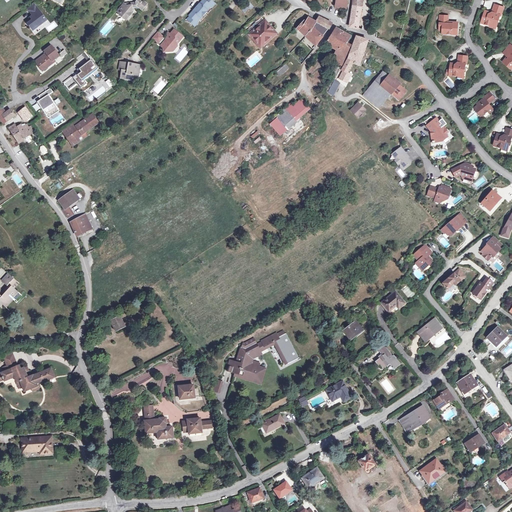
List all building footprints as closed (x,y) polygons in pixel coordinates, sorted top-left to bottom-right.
[(188,17),(186,20),(193,26),(196,23),(198,21),(199,22),(210,10),(209,8),(210,7),(213,4),(209,0),(203,0),(202,0),(201,0),(196,7),(194,9),(188,16),(188,17)] [(252,6),(249,2),(240,10),(244,14),(252,6)] [(140,3),(136,7),(137,12),(139,12),(142,14),(147,8),(140,3)] [(488,12),(484,11),(481,21),(489,24),(490,22),(495,23),(499,13),(500,14),(503,6),(494,3),(491,11),(488,12)] [(33,20),(30,22),(32,25),(30,27),(34,32),(39,28),(38,27),(41,25),(42,26),(47,22),(34,4),(28,9),(33,16),(30,17),(33,20)] [(362,6),(353,5),(350,26),(359,28),(362,6)] [(124,8),(123,7),(117,15),(120,18),(119,19),(125,24),(126,23),(127,23),(132,17),(131,16),(132,15),(132,12),(132,7),(124,8)] [(448,14),(440,14),(440,26),(443,26),(443,28),(442,31),(451,32),(451,30),(456,30),(457,21),(448,20),(448,14)] [(249,28),(252,32),(249,34),(260,47),(275,33),(265,21),(261,17),(249,28)] [(318,17),(315,22),(329,29),(332,24),(322,18),(318,17)] [(298,28),(297,29),(315,46),(328,30),(316,23),(314,23),(315,22),(308,18),(303,26),(301,24),(298,28)] [(333,33),(329,38),(325,44),(336,50),(338,51),(342,43),(334,39),(339,31),(335,28),(333,33)] [(157,33),(152,39),(163,49),(163,53),(171,52),(170,50),(172,48),(176,48),(176,45),(176,43),(181,37),(174,31),(170,35),(168,33),(167,39),(165,40),(157,33)] [(350,37),(339,31),(334,39),(342,43),(345,45),(346,43),(350,37)] [(367,41),(356,37),(347,58),(353,61),(355,62),(354,63),(359,65),(367,41)] [(82,54),(89,62),(91,60),(77,43),(68,51),(75,60),(82,54)] [(338,51),(336,50),(333,56),(339,59),(339,57),(342,58),(343,56),(345,57),(346,55),(342,53),(345,47),(345,45),(342,43),(338,51)] [(503,52),(507,55),(502,61),(511,69),(511,66),(511,46),(509,45),(503,52)] [(44,52),(46,55),(38,62),(44,70),(53,63),(52,62),(59,56),(52,46),(44,52)] [(64,49),(59,54),(63,58),(68,53),(64,49)] [(466,54),(457,53),(456,59),(453,62),(448,61),(447,67),(444,67),(443,70),(446,71),(455,73),(455,71),(461,72),(463,61),(464,61),(466,54)] [(333,56),(331,60),(335,63),(341,66),(344,61),(345,57),(343,56),(342,58),(339,57),(339,59),(333,56)] [(353,61),(347,58),(341,70),(346,73),(353,61)] [(73,78),(81,89),(87,84),(83,80),(92,73),(96,78),(100,75),(93,65),(94,64),(91,60),(89,62),(79,69),(82,72),(78,75),(77,74),(73,78)] [(122,63),(121,71),(120,79),(131,81),(132,76),(137,76),(139,66),(122,63)] [(94,64),(93,65),(100,75),(96,78),(99,82),(104,78),(94,64)] [(334,66),(332,65),(329,71),(335,74),(338,68),(334,66)] [(376,78),(382,83),(380,85),(391,94),(391,95),(399,86),(388,77),(388,76),(382,71),(376,78)] [(64,84),(70,91),(77,85),(72,78),(64,84)] [(161,78),(151,89),(158,94),(167,83),(161,78)] [(382,83),(376,78),(362,95),(378,109),(390,95),(391,94),(380,85),(382,83)] [(334,96),(340,82),(334,79),(328,93),(334,96)] [(406,92),(399,86),(391,95),(391,94),(390,95),(398,101),(406,92)] [(48,118),(59,110),(49,95),(54,93),(51,89),(39,97),(41,100),(38,102),(48,118)] [(476,103),(477,104),(473,107),(479,115),(486,110),(487,112),(491,108),(486,102),(493,97),(488,91),(482,96),(483,97),(476,103)] [(291,106),(277,118),(273,121),(276,124),(274,129),(279,135),(282,132),(282,133),(287,130),(287,131),(307,115),(305,113),(310,109),(305,103),(300,107),(296,103),(291,106)] [(359,104),(358,103),(350,110),(352,112),(359,104)] [(291,106),(290,104),(275,116),(277,118),(291,106)] [(365,110),(359,104),(352,112),(357,117),(365,110)] [(25,108),(18,113),(24,121),(25,119),(27,118),(30,116),(25,108)] [(0,126),(6,122),(14,116),(10,110),(5,114),(1,116),(0,116),(0,126)] [(78,121),(67,129),(71,135),(66,138),(69,142),(70,141),(73,145),(80,140),(78,138),(85,133),(84,132),(97,123),(92,115),(80,124),(78,121)] [(435,118),(425,126),(429,131),(431,132),(432,135),(430,136),(431,143),(440,141),(446,137),(444,135),(445,130),(435,118)] [(17,128),(18,130),(12,134),(18,143),(34,132),(30,127),(28,129),(26,126),(22,128),(20,126),(17,128)] [(500,136),(495,135),(492,145),(501,148),(501,146),(507,148),(510,137),(511,138),(511,136),(511,129),(505,128),(503,134),(500,136)] [(67,129),(62,132),(66,138),(71,135),(67,129)] [(253,139),(260,133),(257,130),(250,136),(253,139)] [(396,160),(399,164),(402,167),(405,165),(406,166),(409,163),(406,159),(407,158),(404,153),(402,154),(399,150),(392,155),(396,160)] [(462,165),(452,171),(455,177),(460,174),(462,179),(471,181),(475,169),(471,168),(472,166),(465,164),(464,166),(462,165)] [(63,175),(59,178),(63,184),(67,181),(63,175)] [(431,193),(428,192),(427,195),(435,198),(434,201),(439,203),(440,201),(446,198),(447,195),(449,195),(451,189),(444,186),(443,189),(441,188),(439,187),(438,190),(433,188),(431,193)] [(64,209),(63,211),(68,218),(72,216),(67,207),(75,201),(71,197),(75,194),(72,190),(58,200),(64,209)] [(496,194),(492,191),(481,203),(490,210),(496,203),(495,203),(499,198),(496,194)] [(84,214),(70,222),(75,235),(91,228),(84,214)] [(500,235),(508,238),(510,231),(511,228),(511,214),(504,229),(502,230),(500,235)] [(463,225),(456,217),(441,230),(444,234),(445,233),(447,235),(451,235),(453,233),(454,231),(455,230),(456,230),(463,225)] [(484,249),(483,248),(481,251),(483,253),(482,255),(487,260),(491,256),(492,257),(500,249),(494,243),(490,240),(486,244),(488,245),(484,249)] [(419,250),(413,256),(418,261),(415,264),(419,268),(421,266),(423,267),(424,269),(431,263),(431,260),(428,256),(431,253),(427,248),(422,253),(419,250)] [(459,269),(454,273),(458,277),(462,273),(459,269)] [(14,279),(8,273),(1,280),(7,286),(9,284),(14,279)] [(454,283),(455,285),(465,276),(462,273),(458,277),(454,273),(443,283),(448,289),(454,283)] [(492,283),(486,278),(481,285),(479,283),(472,293),(480,299),(492,283)] [(0,290),(0,299),(4,303),(2,305),(5,307),(13,298),(12,296),(17,291),(12,287),(10,285),(8,287),(2,293),(0,290)] [(405,303),(395,291),(381,302),(389,311),(396,306),(398,304),(400,307),(405,303)] [(150,294),(144,298),(148,304),(151,303),(154,301),(150,294)] [(119,317),(111,321),(115,330),(124,326),(119,317)] [(442,328),(434,318),(418,332),(423,339),(432,332),(434,334),(442,328)] [(348,327),(344,330),(347,333),(346,334),(349,338),(353,335),(354,336),(362,330),(361,329),(355,321),(350,325),(349,324),(347,326),(348,327)] [(506,336),(497,327),(487,338),(491,341),(490,343),(495,347),(496,348),(497,348),(507,337),(506,336)] [(361,329),(362,330),(354,336),(350,339),(351,341),(364,331),(362,329),(361,329)] [(245,349),(240,347),(238,357),(239,357),(239,359),(240,360),(239,363),(237,363),(234,374),(254,380),(257,369),(259,363),(250,360),(251,358),(260,353),(259,351),(265,348),(265,346),(273,342),(274,344),(285,365),(287,364),(296,359),(283,335),(285,334),(283,331),(276,334),(275,333),(261,341),(262,342),(256,345),(256,344),(245,349)] [(434,334),(432,332),(423,339),(425,342),(434,334)] [(378,357),(379,358),(375,362),(378,366),(379,365),(382,368),(388,363),(393,369),(400,362),(394,355),(392,356),(391,357),(390,355),(391,354),(384,346),(378,351),(381,354),(378,357)] [(1,373),(1,374),(4,379),(4,381),(9,379),(14,377),(19,388),(22,386),(24,391),(32,388),(33,391),(38,389),(37,385),(36,385),(33,376),(27,378),(25,372),(23,368),(20,370),(19,366),(15,368),(13,364),(15,363),(12,354),(4,358),(7,366),(9,370),(4,372),(1,373)] [(176,357),(167,362),(171,366),(176,369),(181,370),(184,368),(176,357)] [(233,361),(229,360),(226,371),(230,373),(234,374),(237,363),(233,361)] [(43,373),(40,374),(43,381),(45,380),(46,381),(54,377),(51,369),(42,372),(43,373)] [(120,384),(115,386),(110,389),(111,393),(114,398),(130,392),(136,388),(145,382),(148,381),(153,378),(150,371),(145,373),(140,376),(137,377),(132,380),(122,383),(120,384)] [(42,372),(33,376),(36,385),(37,385),(46,381),(45,380),(43,381),(40,374),(43,373),(42,372)] [(234,374),(233,376),(253,382),(254,380),(234,374)] [(470,374),(457,383),(464,394),(467,392),(477,385),(470,374)] [(213,384),(211,383),(209,390),(217,393),(221,382),(216,380),(216,383),(213,384)] [(342,381),(326,390),(332,401),(340,396),(343,401),(351,397),(342,381)] [(179,387),(180,399),(195,398),(193,385),(189,385),(186,386),(179,387)] [(479,388),(477,385),(467,392),(468,395),(479,388)] [(440,396),(438,397),(433,400),(436,404),(437,403),(441,407),(439,409),(442,413),(447,410),(446,409),(451,405),(449,402),(453,399),(447,390),(439,395),(440,396)] [(304,396),(298,399),(302,406),(308,403),(304,396)] [(430,418),(423,406),(403,418),(410,429),(422,422),(422,423),(430,418)] [(153,411),(145,412),(146,421),(144,421),(145,430),(146,434),(157,432),(158,439),(173,437),(172,427),(166,427),(166,426),(165,423),(166,423),(166,420),(166,417),(160,418),(160,419),(154,420),(153,411)] [(284,423),(279,414),(261,424),(266,433),(284,423)] [(187,421),(183,421),(184,431),(189,430),(189,432),(201,431),(201,428),(207,428),(206,421),(200,422),(200,418),(187,420),(187,421)] [(403,418),(400,421),(406,431),(410,429),(403,418)] [(510,432),(505,425),(492,433),(498,441),(510,432)] [(484,443),(479,435),(465,444),(470,450),(476,446),(477,447),(484,443)] [(22,445),(25,444),(26,452),(40,451),(40,454),(52,453),(51,437),(21,439),(22,445)] [(360,460),(361,462),(366,470),(375,463),(369,454),(362,458),(360,460)] [(444,469),(436,459),(420,471),(425,479),(428,476),(432,481),(443,473),(441,471),(444,469)] [(316,469),(303,478),(309,487),(317,481),(318,482),(323,478),(316,469)] [(504,475),(500,478),(503,482),(504,482),(507,486),(511,482),(511,470),(510,472),(510,473),(509,474),(507,471),(504,474),(504,475)] [(291,490),(286,482),(274,490),(280,498),(291,490)] [(246,491),(242,493),(245,500),(250,498),(251,502),(263,498),(260,489),(252,492),(252,491),(248,493),(247,493),(246,491)] [(466,502),(455,511),(468,511),(472,510),(466,502)]
